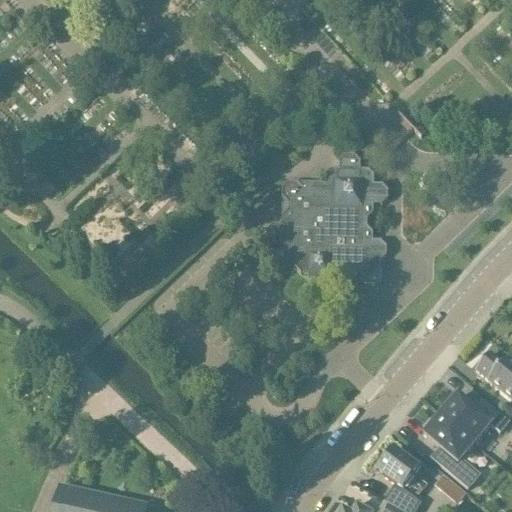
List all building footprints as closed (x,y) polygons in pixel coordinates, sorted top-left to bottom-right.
[(266,234),(266,241),(272,247),(280,247),(280,257),(286,263),(294,263),(294,271),(300,277),(308,278),(308,285),(313,291),(322,292),(328,286),(336,286),(341,292),(351,293),(357,286),(357,278),(365,279),(372,273),(372,265),(380,265),(386,259),(386,250),(380,244),(372,244),(372,236),(367,230),(367,221),(373,216),(373,207),(381,207),(387,203),(387,193),(381,188),(373,188),(373,179),(370,175),(368,173),(360,173),(360,165),(354,159),(345,159),(338,165),(338,172),(331,172),(324,178),(324,186),(316,186),(310,192),(302,192),(296,186),(288,186),(284,189),(281,192),(281,200),(287,206),(287,213),(281,219),(280,228),(272,228),(266,234)] [(489,357),(475,374),(487,384),(487,385),(511,406),(511,370),(505,364),(501,368),(489,357)] [(508,426),(487,408),(483,413),(477,408),(472,412),(457,399),(451,406),(448,404),(437,417),(474,448),(490,429),(499,437),(508,426)] [(461,463),(474,448),(437,417),(426,430),(429,432),(423,439),(439,452),(435,457),(437,459),(433,464),(467,493),(479,479),(461,463)] [(383,461),(376,470),(379,471),(377,473),(394,487),(383,506),(394,511),(416,511),(420,507),(402,493),(421,470),(405,458),(402,462),(392,454),(385,463),(383,461)] [(441,476),(434,483),(459,504),(465,497),(441,476)] [(146,511),(147,510),(59,491),(54,511),(146,511)]
